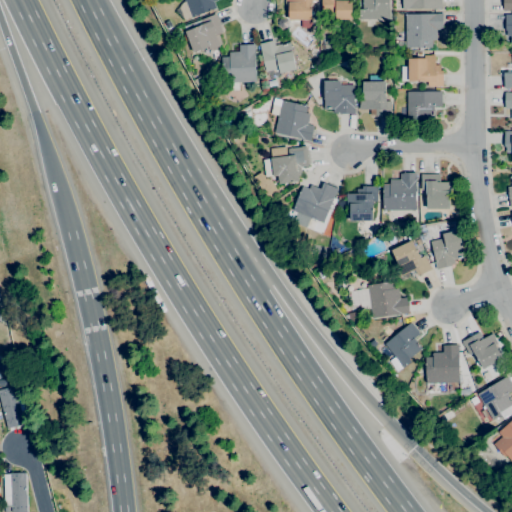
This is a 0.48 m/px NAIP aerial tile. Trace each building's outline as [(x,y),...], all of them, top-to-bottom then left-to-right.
[(191,18),(189,12),(185,13),(183,8),(187,6),(184,0),(217,0),(213,2),(216,8),(191,18)] [(289,20),(288,4),(285,4),(285,0),(316,0),(316,12),(313,12),(313,17),(311,17),(311,20),(289,20)] [(352,0),(352,19),(335,19),(335,12),(321,12),(321,0),(352,0)] [(359,19),(359,9),(362,9),(362,0),(389,0),(390,19),(359,19)] [(402,10),(402,0),(441,0),(441,9),(402,10)] [(511,0),(511,10),(502,10),(502,0),(511,0)] [(202,54),(200,53),(199,50),(193,53),(185,31),(183,26),(216,14),(222,32),(215,35),(220,46),(216,48),(215,47),(209,50),(209,51),(207,52),(205,51),(204,53),(202,54)] [(432,48),(418,48),(418,47),(405,47),(405,14),(442,14),(442,31),(437,31),(437,40),(432,40),(432,48)] [(511,45),(511,14),(503,15),(504,36),(510,36),(511,45)] [(279,73),(278,69),(266,72),(259,43),(274,40),(275,45),(289,42),(291,51),(292,50),(296,69),(279,73)] [(223,83),(223,66),(221,66),(221,57),(229,56),(229,51),(238,51),(238,44),(254,44),(255,82),(223,83)] [(443,86),(428,86),(427,82),(423,82),(423,81),(408,82),(408,81),(401,81),(400,66),(408,66),(407,58),(415,58),(415,53),(422,53),(422,58),(423,58),(423,55),(435,55),(435,65),(440,65),(440,70),(443,70),(443,86)] [(511,88),(503,88),(503,86),(504,86),(504,72),(511,72),(511,88)] [(339,114),(339,112),(333,113),(333,109),(324,109),(323,81),(340,80),(340,85),(356,84),(356,106),(354,106),(355,113),(339,114)] [(391,116),(375,116),(375,115),(370,115),(370,109),(359,110),(359,104),(359,98),(362,98),(362,81),(385,81),(386,100),(391,100),(391,116)] [(417,121),(407,121),(407,91),(441,91),(441,106),(434,106),(434,119),(417,119),(417,121)] [(511,126),(511,92),(503,92),(503,108),(511,108),(511,126)] [(310,141),(274,132),(278,115),(270,113),(272,104),(274,104),(275,98),(281,100),(281,99),(307,105),(305,113),(310,114),(307,124),(314,126),(310,141)] [(510,161),(511,160),(511,131),(503,131),(503,153),(510,153),(510,161)] [(279,184),(278,176),(272,176),(270,157),(288,155),(287,148),(300,147),(300,146),(306,145),(308,166),(300,167),(301,176),(298,176),(299,181),(279,184)] [(382,210),(382,184),(389,184),(389,179),(400,179),(400,173),(403,173),(415,172),(416,210),(382,210)] [(449,209),(426,209),(426,193),(425,193),(425,190),(421,190),(421,174),(440,174),(440,182),(457,181),(458,192),(449,192),(449,209)] [(307,227),(294,221),(297,212),(292,210),(302,186),(309,188),(310,184),(320,189),(323,183),(337,189),(323,223),(310,218),(307,227)] [(268,198),(263,190),(270,185),(276,193),(268,198)] [(350,221),(349,205),(346,205),(346,198),(345,198),(345,193),(356,193),(356,189),(363,188),(363,186),(377,186),(378,192),(376,192),(377,201),(372,201),(373,208),(372,208),(372,220),(350,221)] [(450,218),(450,211),(460,210),(460,217),(450,218)] [(436,270),(434,262),(435,262),(430,241),(443,238),(442,234),(459,230),(461,238),(463,237),(465,245),(462,246),(465,257),(463,257),(463,256),(461,256),(461,255),(457,256),(458,258),(453,260),(455,264),(451,265),(451,266),(436,270)] [(400,276),(395,266),(398,264),(391,250),(412,240),(420,257),(424,255),(429,264),(431,269),(417,276),(414,270),(400,276)] [(371,318),(369,301),(359,302),(357,289),(367,288),(367,284),(393,281),(394,288),(398,288),(400,298),(406,297),(406,301),(407,301),(409,313),(371,318)] [(403,367),(384,344),(410,322),(411,324),(412,323),(419,332),(418,332),(419,334),(414,338),(422,348),(408,359),(411,361),(403,367)] [(482,369),(481,366),(478,368),(475,363),(478,362),(474,353),(473,354),(473,352),(468,355),(461,341),(474,334),(478,340),(478,339),(479,341),(493,333),(495,336),(494,337),(497,343),(495,345),(502,358),(482,369)] [(427,395),(426,383),(424,357),(432,357),(432,353),(442,352),(442,345),(457,344),(459,382),(446,382),(447,394),(427,395)] [(511,415),(504,420),(501,415),(493,420),(477,394),(507,376),(511,384),(511,390),(508,393),(511,399),(511,415)] [(7,429),(0,401),(0,389),(14,386),(16,394),(23,392),(31,422),(13,426),(13,427),(7,429)] [(443,423),(438,416),(450,408),(455,415),(443,423)] [(511,460),(511,461),(506,455),(504,457),(493,444),(494,443),(490,439),(511,419),(511,460)] [(11,511),(11,505),(4,505),(3,474),(10,474),(10,473),(25,472),(27,511),(11,511)]
